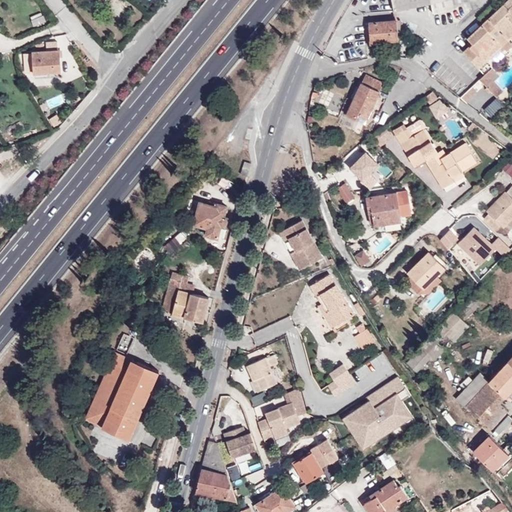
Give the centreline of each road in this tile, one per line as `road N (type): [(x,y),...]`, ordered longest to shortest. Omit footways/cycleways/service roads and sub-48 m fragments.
road 1 (motorway): [(0,329),(268,0)]
road 2 (secondary): [(283,105),(177,511)]
road 3 (motorway): [(228,0),(0,280)]
road 4 (unclassified): [(283,105),(364,281),(471,205)]
road 5 (unclassified): [(20,186),(120,73)]
